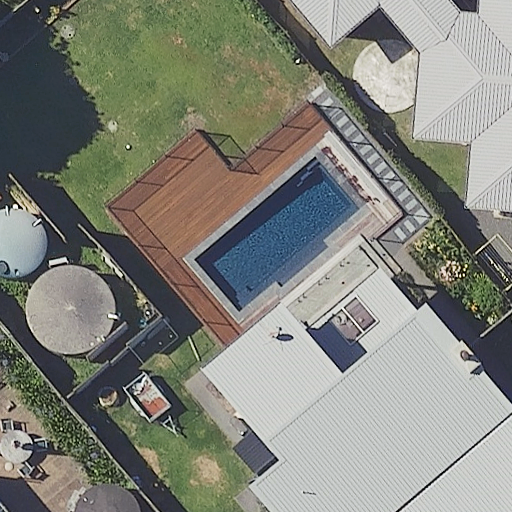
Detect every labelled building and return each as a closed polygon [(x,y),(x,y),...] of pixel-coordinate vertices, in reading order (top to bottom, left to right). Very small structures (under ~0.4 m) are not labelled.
[(374,15),(392,0),(277,0),(326,56),(374,15)] [(432,0),(392,0),(374,15),(416,64),(403,95),(399,148),(465,152),(461,216),(511,220),(511,221),(511,0),(471,0),(468,25),(451,28),(432,0)] [(57,248),(9,193),(0,200),(0,285),(5,292),(57,248)] [(267,462),(421,332),(370,275),(304,335),(288,317),(204,392),(267,462)] [(511,511),(511,392),(491,411),(421,332),(267,462),(280,476),(247,505),(254,511),(511,511)]
